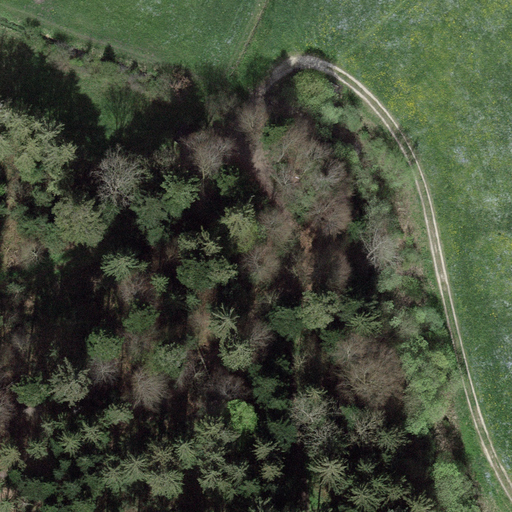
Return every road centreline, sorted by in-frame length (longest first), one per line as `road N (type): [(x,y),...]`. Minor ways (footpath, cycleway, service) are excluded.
road 1 (track): [(511,459),(417,150),(366,91),(318,64),(279,64),(244,107)]
road 2 (track): [(289,511),(262,161),(244,107)]
